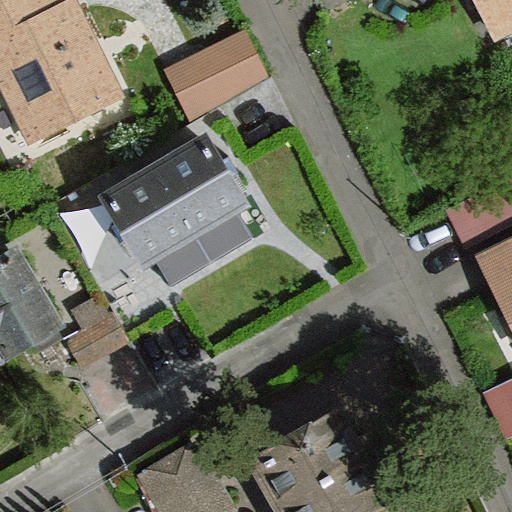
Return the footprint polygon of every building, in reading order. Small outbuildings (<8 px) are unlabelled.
[(71,0),(0,0),(0,42),(4,41),(25,85),(13,92),(37,138),(119,96),(71,0)] [(511,0),(481,0),(498,33),(511,26),(511,0)] [(199,111),(281,72),(256,20),(174,60),(199,111)] [(160,171),(195,229),(241,201),(208,142),(160,171)] [(160,171),(113,198),(148,257),(195,229),(160,171)] [(511,218),(511,217),(501,196),(481,207),(492,229),(511,218)] [(511,281),(511,246),(486,259),(500,287),(511,281)] [(18,254),(0,264),(0,335),(9,352),(56,324),(18,254)] [(511,281),(500,287),(511,310),(511,281)] [(112,315),(67,341),(81,366),(126,340),(112,315)] [(0,357),(9,352),(0,335),(0,357)] [(511,421),(511,377),(496,385),(511,421)] [(391,511),(338,420),(262,462),(291,511),(391,511)] [(197,445),(145,476),(166,511),(229,511),(235,509),(197,445)]
